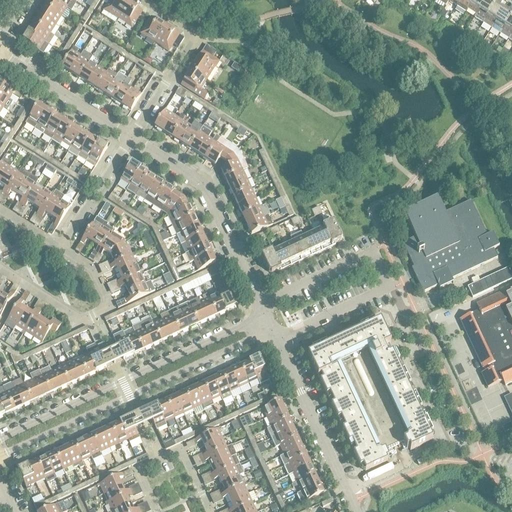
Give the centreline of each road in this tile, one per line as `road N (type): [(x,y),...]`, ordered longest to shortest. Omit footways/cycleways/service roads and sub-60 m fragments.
road 1 (residential): [(0,452),(272,331)]
road 2 (residential): [(272,331),(288,335),(388,288),(370,252),(273,295),(264,314)]
road 3 (residential): [(264,314),(0,441)]
road 4 (residential): [(264,314),(203,181),(131,137)]
road 5 (residential): [(61,246),(93,268),(111,309),(82,321),(0,266)]
road 6 (residential): [(356,511),(272,331)]
road 7 (residential): [(131,137),(0,54)]
